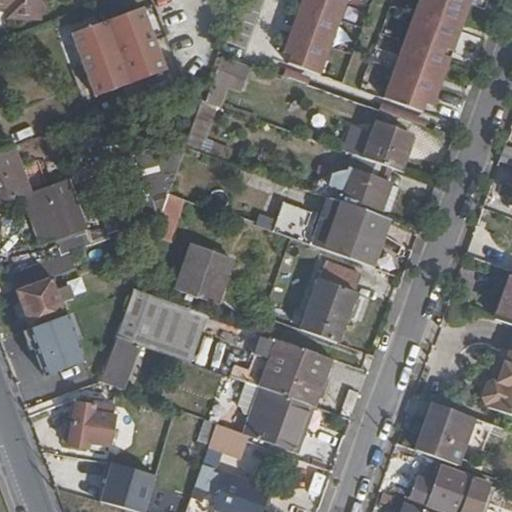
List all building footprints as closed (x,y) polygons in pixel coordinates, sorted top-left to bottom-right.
[(0,0),(0,5),(22,21),(38,21),(38,0),(0,0)] [(272,0),(268,12),(287,18),(288,14),(310,20),(317,0),(272,0)] [(433,112),(468,1),(485,1),(485,0),(415,0),(384,101),(384,103),(391,103),(418,112),(433,112)] [(75,39),(97,100),(167,75),(145,14),(75,39)] [(235,33),(229,53),(277,70),(284,50),(235,33)] [(302,34),(294,62),(364,83),(373,55),(302,34)] [(239,95),(250,66),(222,56),(204,103),(223,111),(230,92),(239,95)] [(308,75),(305,84),(328,92),(331,83),(308,75)] [(295,109),(292,130),(332,136),(336,114),(295,109)] [(342,152),(359,157),(367,129),(350,124),(342,152)] [(361,160),(344,207),(346,208),(379,219),(390,188),(396,173),(400,175),(413,139),(378,126),(366,161),(361,160)] [(185,144),(179,139),(156,148),(160,159),(183,150),(183,148),(185,144)] [(511,147),(509,146),(502,164),(511,167),(511,147)] [(0,152),(0,206),(30,195),(12,148),(0,152)] [(212,211),(224,173),(199,154),(183,150),(166,194),(182,200),(212,211)] [(67,182),(37,193),(52,232),(64,227),(82,220),(67,182)] [(390,188),(379,219),(392,224),(403,192),(390,188)] [(182,200),(166,194),(157,220),(152,235),(168,240),(182,200)] [(379,219),(346,208),(332,253),(341,259),(376,272),(392,224),(379,219)] [(254,225),(272,232),(276,221),(257,214),(254,225)] [(293,239),(329,252),(278,214),(276,221),(272,232),(293,239)] [(73,252),(92,245),(82,220),(64,227),(73,252)] [(230,260),(189,246),(175,288),(215,302),(230,260)] [(47,261),(13,275),(32,327),(66,314),(47,261)] [(327,263),(301,330),(336,343),(362,277),(327,263)] [(511,284),(498,322),(511,327),(511,284)] [(172,357),(188,310),(133,290),(116,336),(139,345),(172,357)] [(27,330),(44,377),(82,364),(66,316),(27,330)] [(116,336),(99,384),(121,392),(139,345),(116,336)] [(314,408),(331,360),(278,341),(262,388),(314,408)] [(486,406),(511,414),(511,390),(504,385),(496,378),(496,380),(492,378),(485,382),(480,395),(483,402),(487,403),(486,406)] [(297,455),(314,408),(262,388),(247,384),(239,405),(244,407),(245,415),(253,418),(246,437),(248,438),(297,455)] [(433,401),(416,448),(456,463),(473,416),(433,401)] [(113,406),(94,403),(94,407),(76,404),(73,421),(67,420),(63,442),(68,443),(68,446),(87,449),(88,443),(110,447),(115,418),(111,416),(113,406)] [(209,447),(209,445),(216,426),(205,422),(197,442),(209,447)] [(241,456),(248,438),(246,437),(216,426),(209,445),(241,456)] [(109,462),(97,502),(131,511),(142,511),(154,476),(109,462)] [(442,467),(429,504),(449,511),(469,511),(481,481),(442,467)] [(229,511),(256,511),(264,491),(225,477),(214,506),(229,511)]
